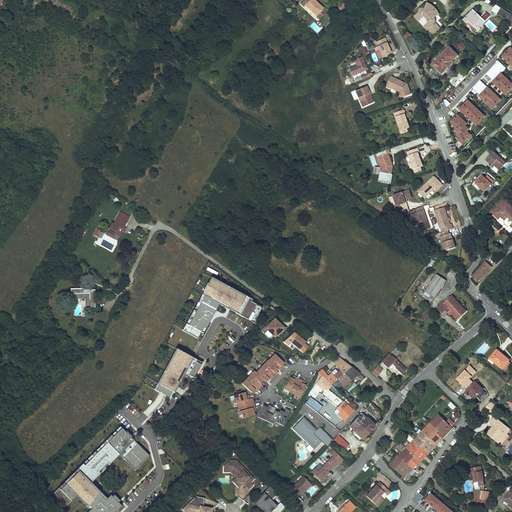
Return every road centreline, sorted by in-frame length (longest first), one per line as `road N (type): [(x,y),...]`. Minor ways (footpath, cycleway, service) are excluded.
road 1 (residential): [(380,0),(410,57),(475,240),(469,285),(494,312)]
road 2 (residential): [(160,224),(398,398)]
road 3 (residential): [(143,429),(202,380),(212,360),(203,341),(215,321),(240,334)]
road 4 (residential): [(428,371),(460,404),(461,419),(409,491)]
